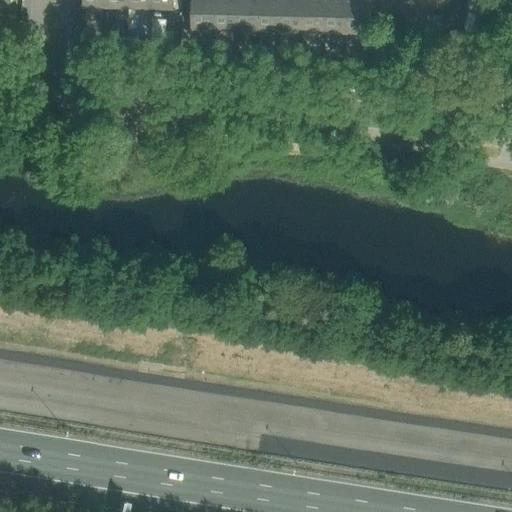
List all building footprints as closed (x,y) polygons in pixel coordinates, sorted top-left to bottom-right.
[(193,0),(192,28),(215,28),(215,0),(193,0)] [(215,0),(215,28),(237,29),(237,0),(215,0)] [(237,0),(237,29),(259,29),(259,0),(237,0)] [(259,0),(259,29),(281,30),(281,0),(259,0)] [(281,0),(281,30),(280,56),(295,57),(295,30),(304,30),(304,0),(281,0)] [(304,0),(304,30),(326,31),(326,0),(304,0)] [(326,0),(326,31),(348,31),(348,0),(326,0)] [(348,0),(348,31),(369,32),(370,32),(370,0),(348,0)] [(408,0),(399,4),(406,19),(415,24),(439,28),(441,16),(435,15),(432,8),(449,1),(449,0),(408,0)] [(469,0),(465,31),(479,33),(483,0),(469,0)] [(128,37),(128,38),(128,49),(151,51),(151,38),(128,37)] [(170,53),(182,54),(183,39),(171,39),(170,53)]
